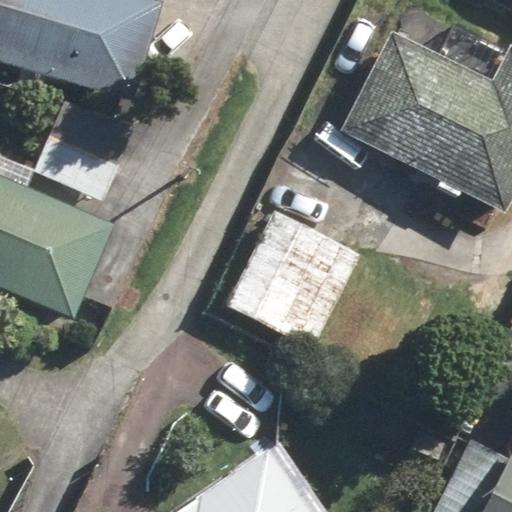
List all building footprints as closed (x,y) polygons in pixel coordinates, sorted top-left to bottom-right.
[(0,0),(0,59),(143,101),(171,3),(161,0),(0,0)] [(511,63),(503,82),(400,32),(350,132),(511,212),(511,63)] [(79,100),(42,172),(110,208),(148,136),(79,100)] [(0,153),(0,282),(85,320),(125,228),(0,173),(0,162),(3,155),(0,153)] [(282,212),(233,306),(318,350),(367,256),(282,212)] [(334,511),(286,442),(184,511),(334,511)] [(511,511),(511,474),(492,511),(511,511)]
